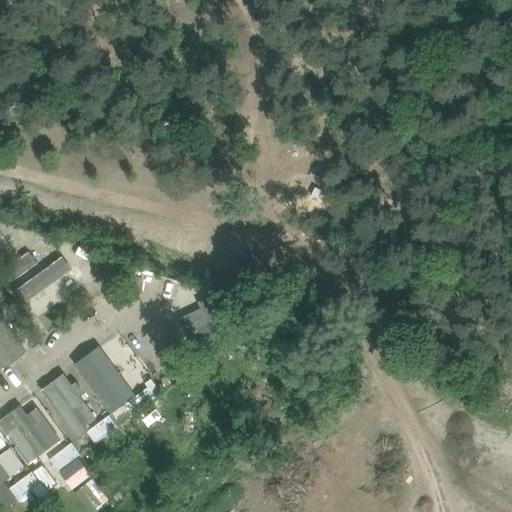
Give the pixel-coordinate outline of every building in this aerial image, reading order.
[(0,248),(8,243),(0,230),(0,248)] [(29,252),(7,269),(15,280),(38,264),(29,252)] [(63,257),(15,292),(17,295),(24,305),(72,270),(63,257)] [(223,300),(182,320),(197,352),(239,332),(223,300)] [(0,317),(0,363),(3,367),(25,351),(0,317)] [(99,348),(76,364),(111,412),(122,405),(118,398),(129,390),(99,348)] [(64,374),(41,391),(77,440),(90,430),(87,426),(97,419),(81,397),(85,394),(76,383),(72,386),(64,374)] [(150,390),(128,406),(134,415),(157,399),(164,394),(154,380),(147,385),(150,390)] [(20,406),(0,421),(0,425),(29,465),(61,441),(37,408),(27,416),(20,406)] [(128,406),(111,418),(118,427),(134,415),(128,406)] [(111,418),(89,434),(95,443),(118,427),(111,418)] [(75,446),(52,462),(59,472),(82,455),(75,446)] [(79,459),(60,472),(73,489),(91,476),(79,459)] [(0,462),(0,510),(1,511),(3,511),(4,511),(18,501),(4,482),(11,477),(0,462)] [(36,474),(13,490),(20,500),(43,484),(36,474)] [(92,479),(75,494),(89,511),(95,511),(109,500),(92,479)]
